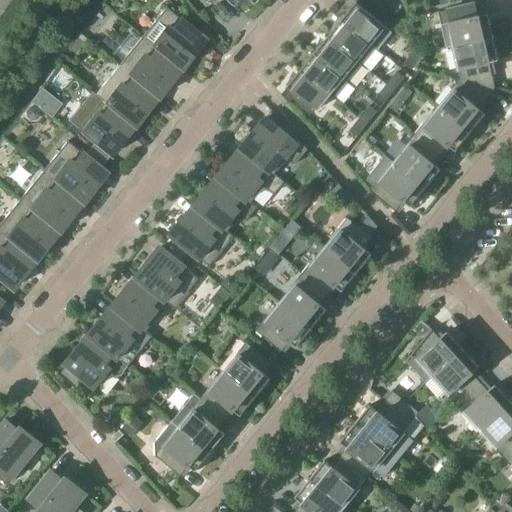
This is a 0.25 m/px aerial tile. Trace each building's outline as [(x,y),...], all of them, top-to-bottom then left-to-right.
[(0,0),(0,37),(8,43),(37,0),(0,0)] [(355,3),(341,20),(374,47),(377,50),(391,33),(355,3)] [(475,4),(439,12),(447,48),(454,46),(493,37),(487,14),(478,16),(475,4)] [(204,41),(205,40),(165,7),(141,37),(173,63),(181,70),(181,69),(196,51),(188,44),(196,35),(204,41)] [(374,47),(341,20),(327,37),(360,64),(374,47)] [(165,73),(173,63),(141,37),(118,66),(150,92),(149,92),(157,98),(158,98),(157,98),(172,79),(165,73)] [(360,64),(327,37),(313,53),(347,80),(360,64)] [(493,37),(454,46),(459,68),(456,69),(458,80),(495,88),(489,63),(498,61),(493,37)] [(411,70),(421,58),(413,51),(403,64),(411,70)] [(347,80),(313,53),(300,70),(328,94),(333,97),(347,80)] [(141,102),(149,92),(150,92),(118,66),(94,95),(100,100),(101,100),(126,121),(134,127),(134,126),(149,108),(141,102)] [(328,94),(300,70),(286,87),(314,111),(328,94)] [(386,85),(394,91),(404,79),(396,72),(386,85)] [(439,108),(470,133),(485,115),(478,109),(495,88),(458,80),(451,89),(453,91),(439,108)] [(394,91),(386,85),(376,97),(384,103),(394,91)] [(42,89),(32,103),(43,111),(53,98),(42,89)] [(398,97),(390,107),(398,112),(405,103),(398,97)] [(118,131),(126,121),(101,100),(100,100),(77,129),(110,156),(125,137),(118,131)] [(359,118),(366,125),(377,112),(369,106),(359,118)] [(414,134),(440,155),(448,146),(455,151),(470,133),(439,108),(425,125),(423,124),(414,134)] [(307,150),(271,111),(264,119),(271,125),(263,135),(256,129),(240,147),(248,153),(274,174),(287,158),(294,165),(307,150)] [(366,125),(359,118),(349,131),(357,137),(366,125)] [(440,155),(414,134),(406,144),(408,146),(394,163),(425,189),(440,170),(433,164),(440,155)] [(43,171),(82,203),(97,184),(90,178),(98,168),(105,174),(106,173),(67,141),(43,171)] [(274,174),(248,153),(240,164),(232,158),(217,176),(250,203),(265,185),(274,192),(283,181),(274,174)] [(394,163),(385,156),(365,180),(373,186),(369,190),(395,211),(403,201),(410,207),(425,189),(394,163)] [(82,203),(43,171),(19,200),(59,232),(59,231),(74,213),(66,207),(74,197),(82,204),(82,203)] [(250,203),(217,176),(224,183),(216,193),(209,187),(194,205),(233,237),(234,236),(227,231),(240,215),(247,220),(257,208),(250,203)] [(59,232),(19,200),(0,223),(0,231),(35,261),(35,260),(50,242),(43,236),(51,226),(58,232),(59,232)] [(233,237),(194,205),(193,205),(201,212),(193,222),(185,215),(170,234),(209,266),(230,241),(233,237)] [(340,230),(326,248),(357,273),(372,255),(364,249),(373,239),(369,236),(377,226),(368,215),(358,227),(347,218),(338,229),(340,230)] [(35,261),(0,231),(0,280),(11,290),(27,271),(19,265),(27,255),(35,261)] [(277,239),(269,248),(277,254),(284,245),(277,239)] [(135,276),(175,308),(199,279),(160,247),(159,248),(166,254),(158,264),(151,258),(136,276),(135,276)] [(301,274),(327,295),(334,285),(342,291),(357,273),(326,248),(311,265),(309,263),(301,274)] [(269,249),(263,256),(273,263),(278,257),(269,249)] [(227,274),(219,283),(229,291),(236,282),(227,274)] [(281,303),(312,328),(326,310),(319,304),(327,295),(301,274),(293,284),(295,286),(281,303)] [(175,308),(135,276),(143,283),(135,293),(127,287),(113,305),(112,305),(119,312),(120,311),(146,332),(146,331),(169,304),(175,309),(175,308)] [(312,328),(281,303),(266,321),(264,319),(255,330),(281,351),(289,341),(297,347),(312,328)] [(104,315),(88,334),(96,340),(122,361),(128,366),(152,336),(146,331),(146,332),(120,311),(111,322),(104,315)] [(420,319),(412,330),(422,338),(431,328),(420,319)] [(433,375),(463,349),(447,331),(440,338),(432,330),(433,329),(432,328),(418,345),(405,361),(406,361),(426,382),(433,375)] [(122,361),(96,340),(88,350),(80,344),(65,363),(67,365),(62,372),(76,383),(81,376),(98,390),(112,373),(116,376),(120,376),(128,366),(122,361)] [(224,372),(255,397),(270,379),(263,373),(271,363),(245,342),(236,353),(239,355),(224,372)] [(463,349),(433,375),(448,392),(446,394),(455,404),(480,381),(472,372),(479,366),(463,349)] [(200,398),(226,419),(233,410),(240,416),(255,397),(224,372),(210,390),(208,388),(200,398)] [(481,428),(511,402),(495,384),(488,390),(480,381),(455,404),(464,414),(466,412),(481,428)] [(397,412),(406,402),(393,391),(384,401),(397,412)] [(200,398),(194,394),(172,421),(210,453),(225,434),(218,429),(226,419),(200,398)] [(369,405),(354,423),(388,451),(398,458),(413,440),(424,425),(416,415),(410,422),(397,412),(384,401),(377,411),(369,405)] [(410,422),(418,412),(406,402),(397,412),(410,422)] [(503,457),(511,448),(511,402),(481,428),(496,445),(494,447),(503,457)] [(129,418),(118,409),(110,419),(121,428),(129,418)] [(142,423),(132,415),(122,428),(132,435),(142,423)] [(210,453),(172,421),(154,442),(155,455),(180,475),(188,465),(195,471),(210,453)] [(339,457),(365,478),(371,470),(381,478),(398,458),(388,451),(354,423),(340,441),(347,447),(339,457)] [(43,447),(43,446),(20,427),(14,434),(2,424),(0,427),(0,478),(7,484),(40,444),(43,447)] [(115,442),(124,435),(116,426),(107,434),(115,442)] [(511,448),(503,457),(511,467),(511,466),(511,448)] [(309,478),(343,506),(358,488),(357,487),(365,478),(339,457),(332,466),(324,460),(309,478)] [(52,467),(27,498),(36,507),(32,511),(83,511),(76,506),(87,492),(64,472),(62,475),(52,467)] [(294,511),(338,511),(343,506),(309,478),(294,497),(302,503),(294,511)] [(511,511),(511,508),(505,503),(497,511),(511,511)]
